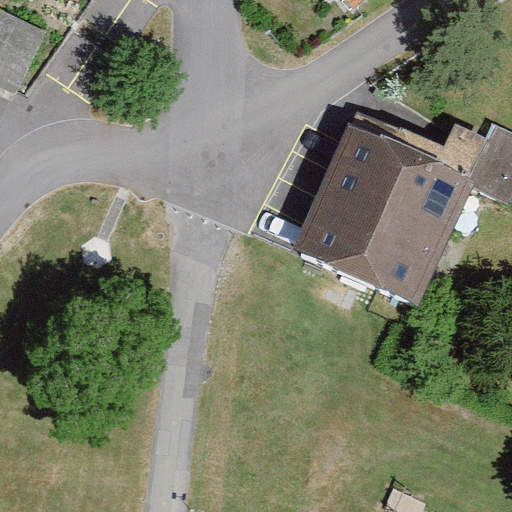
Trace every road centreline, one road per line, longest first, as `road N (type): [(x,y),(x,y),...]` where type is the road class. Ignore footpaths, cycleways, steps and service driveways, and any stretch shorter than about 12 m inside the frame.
road 1 (residential): [(166,511),(208,153)]
road 2 (unclassified): [(208,153),(454,0)]
road 3 (residential): [(50,157),(208,153)]
road 4 (residential): [(208,153),(208,0)]
